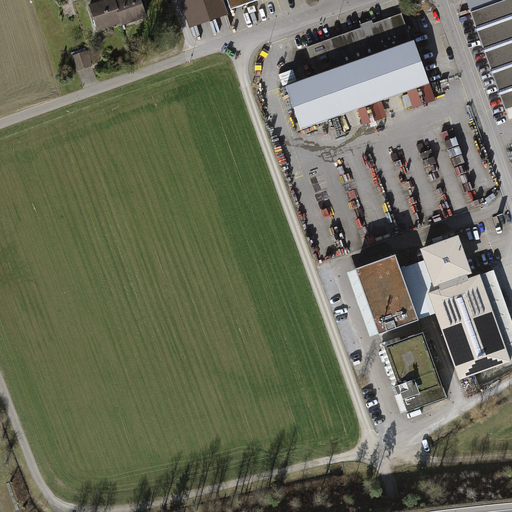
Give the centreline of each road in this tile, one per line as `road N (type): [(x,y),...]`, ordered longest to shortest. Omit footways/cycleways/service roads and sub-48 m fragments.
road 1 (track): [(382,457),(326,460),(122,509),(76,509),(44,489),(0,380)]
road 2 (track): [(382,457),(230,41)]
road 3 (residential): [(511,201),(339,264),(404,446)]
road 4 (unclassified): [(230,41),(0,124)]
road 5 (residential): [(445,0),(511,184)]
road 6 (track): [(511,381),(382,457)]
road 7 (track): [(382,457),(511,458)]
